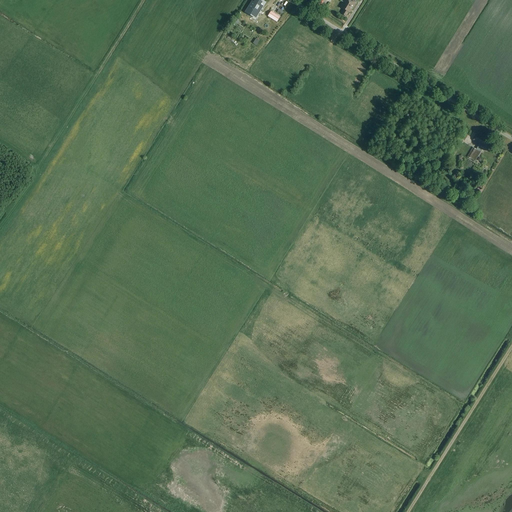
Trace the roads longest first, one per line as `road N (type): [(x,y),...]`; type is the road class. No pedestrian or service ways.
road 1 (unclassified): [(511,138),(290,0)]
road 2 (track): [(511,348),(408,511)]
